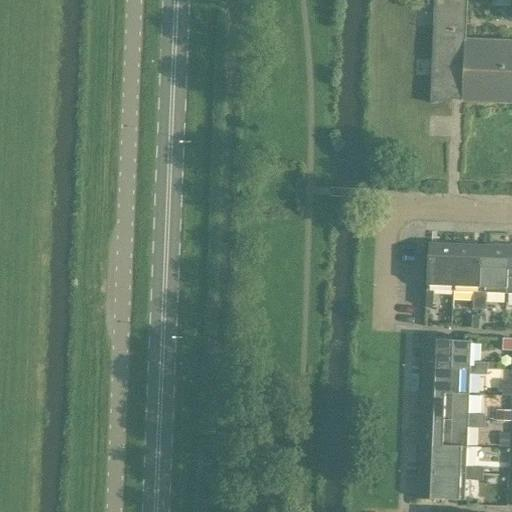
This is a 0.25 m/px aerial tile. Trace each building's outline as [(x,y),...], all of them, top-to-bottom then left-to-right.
[(511,0),(434,0),(433,32),(430,104),(453,101),(511,103),(511,0)] [(434,291),(454,292),(456,245),(429,243),(426,307),(433,308),(434,291)] [(456,245),(454,292),(474,292),(473,301),(486,301),(487,293),(480,293),(482,246),(456,245)] [(480,293),(487,293),(506,294),(508,247),(482,246),(480,293)] [(473,309),(486,310),(486,301),(473,301),(473,309)] [(503,351),(511,350),(511,337),(503,337),(503,351)] [(471,368),(471,361),(472,341),(425,339),(424,366),(471,368)] [(471,368),(424,366),(423,392),(470,394),(470,374),(478,375),(479,362),(471,361),(471,368)] [(479,362),(478,375),(487,375),(488,362),(479,362)] [(502,395),(511,396),(511,382),(511,381),(503,381),(502,395)] [(423,392),(421,419),(468,421),(469,414),(470,394),(423,392)] [(421,419),(420,445),(467,447),(468,427),(476,427),(477,414),(469,414),(468,421),(421,419)] [(477,414),(476,427),(485,428),(486,415),(477,414)] [(500,447),(509,447),(510,434),(500,433),(500,447)] [(420,445),(419,471),(466,473),(467,467),(467,447),(420,445)] [(466,480),(474,480),(475,467),(467,467),(466,473),(419,471),(418,498),(465,500),(466,480)] [(475,467),(474,480),(483,480),(483,468),(475,467)]
